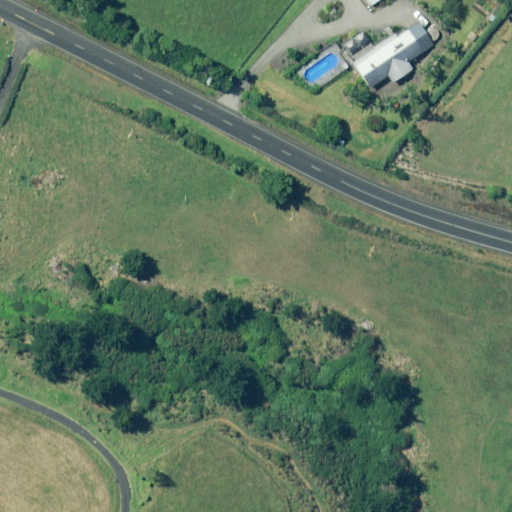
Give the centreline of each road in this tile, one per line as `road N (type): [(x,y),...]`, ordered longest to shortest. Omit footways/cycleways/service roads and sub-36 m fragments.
road 1 (unclassified): [(511,245),(377,198),(0,8)]
road 2 (unknown): [(206,113),(288,25)]
